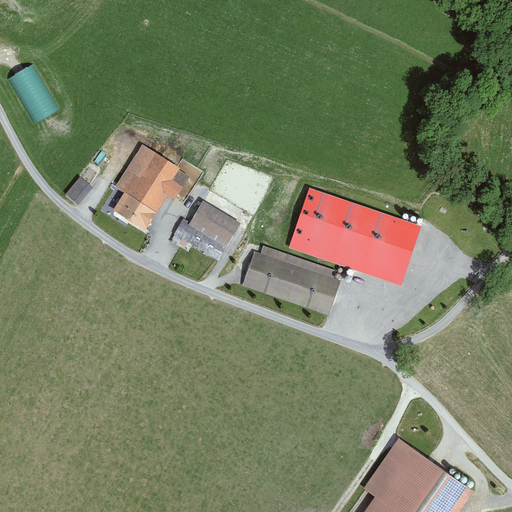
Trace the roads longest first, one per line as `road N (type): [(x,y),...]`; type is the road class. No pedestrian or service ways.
road 1 (unclassified): [(371,351),(133,255),(49,191),(0,111)]
road 2 (unclassified): [(511,484),(433,401),(371,351)]
road 3 (unclassified): [(511,250),(436,328),(371,351)]
